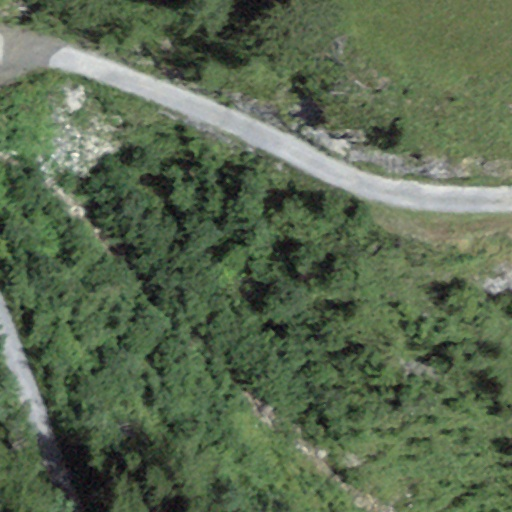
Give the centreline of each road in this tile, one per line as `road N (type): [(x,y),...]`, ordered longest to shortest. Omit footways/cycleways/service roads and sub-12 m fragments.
road 1 (track): [(0,32),(32,26),(412,184),(511,193)]
road 2 (track): [(67,511),(0,345)]
